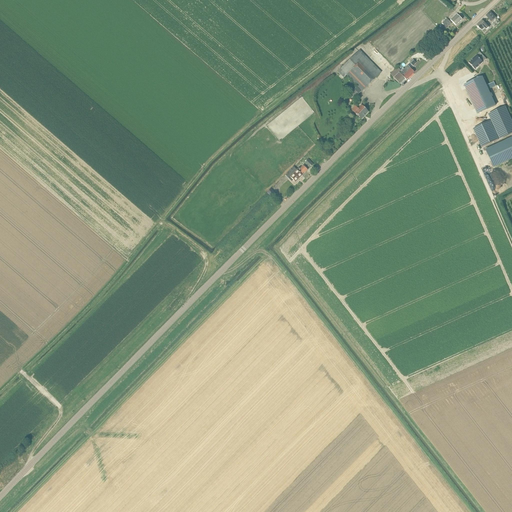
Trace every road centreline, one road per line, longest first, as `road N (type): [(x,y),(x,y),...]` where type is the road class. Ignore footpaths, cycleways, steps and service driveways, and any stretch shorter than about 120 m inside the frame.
road 1 (tertiary): [(0,494),(496,0)]
road 2 (track): [(29,464),(60,408),(20,370)]
